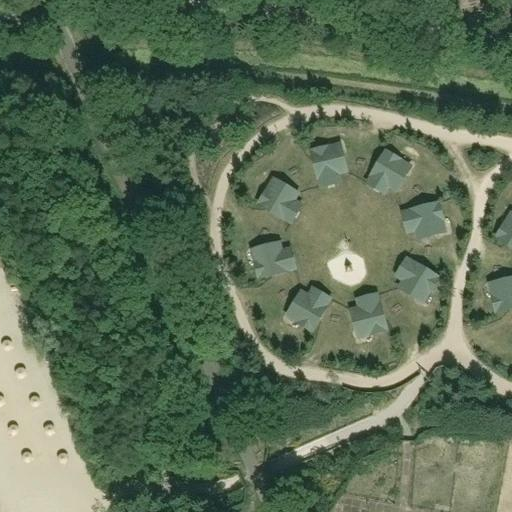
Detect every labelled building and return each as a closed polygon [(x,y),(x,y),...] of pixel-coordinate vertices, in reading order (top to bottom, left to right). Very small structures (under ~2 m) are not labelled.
[(339,175),(346,173),(341,153),(330,156),(328,149),(312,153),(321,188),(341,183),(339,175)] [(389,188),(396,192),(407,174),(397,168),(400,162),(386,153),(368,184),(385,195),(389,188)] [(294,202),(298,195),(280,185),(274,195),(268,191),(259,206),(291,224),(301,206),(294,202)] [(416,232),(418,240),(438,235),(435,223),(442,221),(438,205),(403,214),(408,234),(416,232)] [(511,227),(511,229),(505,225),(497,239),(511,248),(511,227)] [(282,252),(280,245),(259,250),(262,262),(255,264),(260,280),(295,270),(289,250),(282,252)] [(404,282),(399,289),(418,300),(424,290),(430,293),(438,279),(407,261),(397,278),(404,282)] [(511,280),(497,284),(500,296),(493,297),(497,313),(511,309),(511,280)] [(309,297),(302,293),(291,312),(301,318),(298,324),(312,332),(330,301),(313,291),(309,297)] [(359,309),(352,311),(357,332),(368,329),(370,336),(386,332),(377,297),(357,302),(359,309)]
